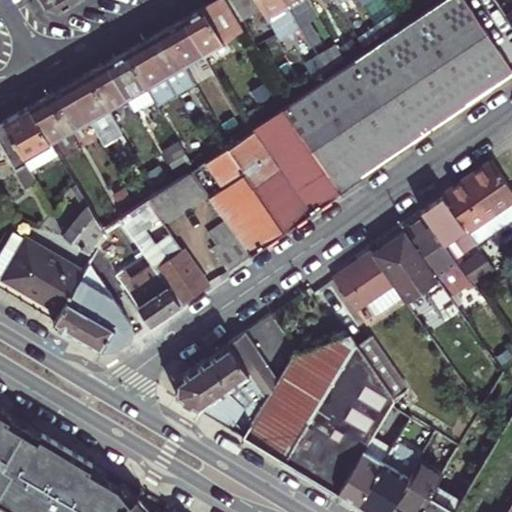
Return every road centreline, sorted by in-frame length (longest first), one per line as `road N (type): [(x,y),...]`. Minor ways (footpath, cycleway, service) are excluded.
road 1 (residential): [(110,395),(154,356),(511,109)]
road 2 (primary): [(0,363),(247,511)]
road 3 (primary): [(303,511),(110,395)]
road 4 (residential): [(38,67),(157,0)]
road 5 (primary): [(110,395),(0,329)]
